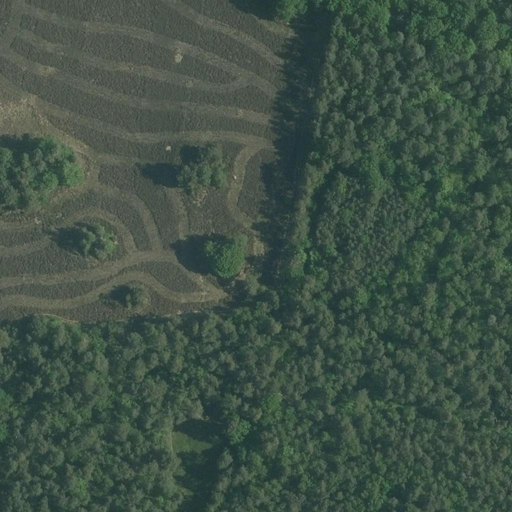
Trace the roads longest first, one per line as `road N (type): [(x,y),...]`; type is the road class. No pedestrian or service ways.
road 1 (track): [(342,0),(326,33),(278,284),(246,309),(189,317)]
road 2 (unclassified): [(511,59),(358,0)]
